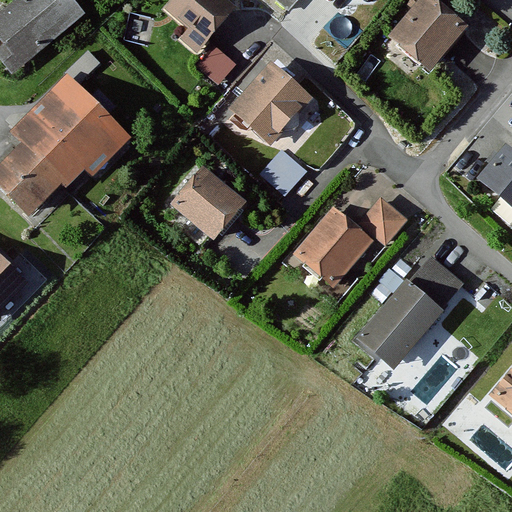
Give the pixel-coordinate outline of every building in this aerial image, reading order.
[(89,16),(75,0),(14,0),(0,11),(0,36),(23,67),(89,16)] [(235,8),(225,0),(167,0),(159,9),(181,29),(177,34),(196,51),(235,8)] [(297,0),(276,0),(288,10),(297,0)] [(472,31),(433,0),(417,0),(387,37),(435,76),(472,31)] [(237,63),(214,46),(198,67),(221,84),(237,63)] [(312,96),(275,61),(235,104),(272,139),(312,96)] [(136,141),(72,70),(7,129),(26,150),(60,187),(71,200),(136,141)] [(511,142),(505,137),(472,174),(511,209),(511,142)] [(0,183),(29,215),(60,187),(26,150),(0,174),(0,183)] [(309,171),(284,150),(262,176),(288,196),(309,171)] [(246,202),(197,163),(164,205),(213,243),(246,202)] [(410,219),(381,195),(358,222),(341,207),(302,254),(335,282),(374,236),(387,247),(410,219)] [(470,285),(430,251),(359,334),(399,369),(470,285)] [(0,299),(24,276),(0,254),(0,299)] [(511,369),(493,392),(511,408),(511,369)]
